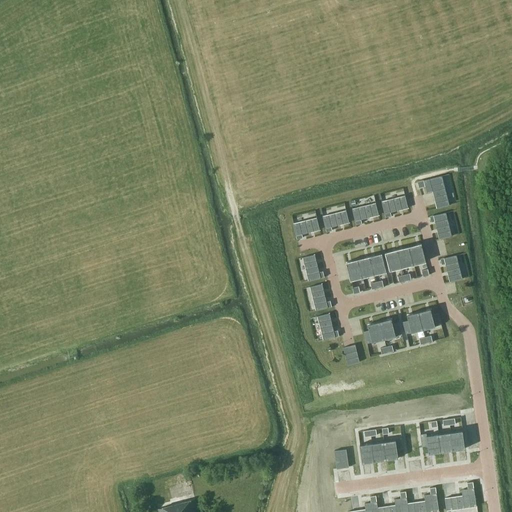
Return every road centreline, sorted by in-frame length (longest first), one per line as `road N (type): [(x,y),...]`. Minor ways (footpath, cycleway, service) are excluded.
road 1 (residential): [(488,468),(469,332),(436,282)]
road 2 (residential): [(340,486),(488,468)]
